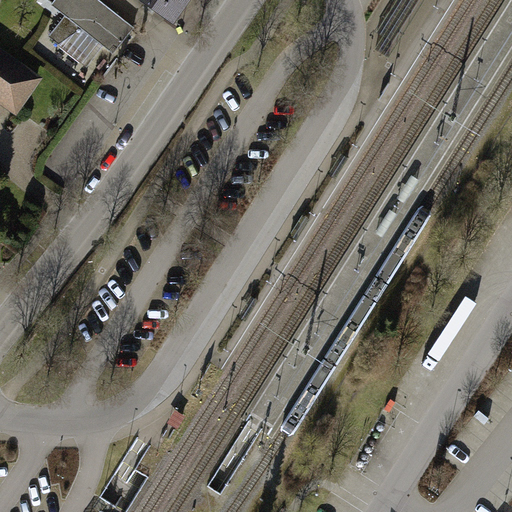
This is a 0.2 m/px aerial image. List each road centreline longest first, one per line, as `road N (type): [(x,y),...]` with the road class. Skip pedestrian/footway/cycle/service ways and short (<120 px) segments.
road 1 (primary): [(243,0),(0,336)]
road 2 (residential): [(372,511),(511,310)]
